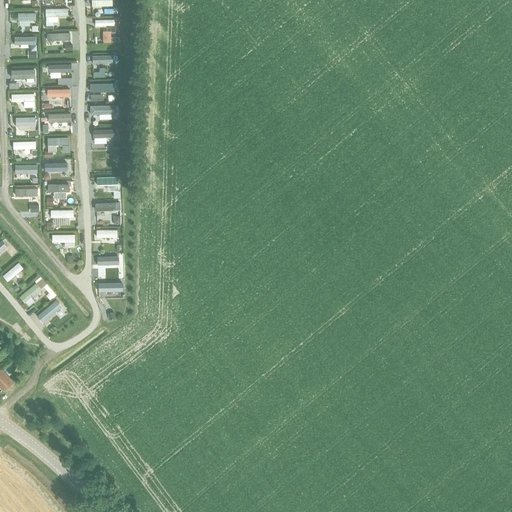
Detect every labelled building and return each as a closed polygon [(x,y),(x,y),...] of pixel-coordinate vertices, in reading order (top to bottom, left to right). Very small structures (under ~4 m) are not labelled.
[(59,25),(59,16),(69,16),(69,8),(47,8),(47,25),(59,25)] [(18,27),(30,27),(30,23),(37,22),(37,12),(18,12),(18,27)] [(112,31),(103,31),(104,42),(112,42),(112,31)] [(71,32),(48,33),(48,43),(71,43),(71,32)] [(12,36),(12,45),(35,45),(35,36),(12,36)] [(113,55),(92,55),(92,64),(113,63),(113,55)] [(71,64),(49,64),(49,76),(44,76),(44,84),(50,84),(50,80),(67,80),(67,72),(72,72),(71,64)] [(23,80),(35,80),(35,69),(13,70),(13,78),(16,78),(16,87),(23,87),(23,80)] [(104,77),(105,69),(94,69),(93,76),(104,77)] [(116,93),(117,83),(94,81),(93,89),(106,90),(106,92),(116,93)] [(48,97),(71,97),(71,88),(48,88),(48,97)] [(36,111),(36,90),(12,90),(12,102),(25,102),(25,111),(36,111)] [(91,104),(91,114),(116,114),(116,104),(91,104)] [(69,112),(50,113),(50,122),(69,121),(69,112)] [(27,128),(37,128),(37,117),(15,117),(15,135),(27,135),(27,128)] [(113,135),(121,135),(121,128),(94,128),(94,141),(113,141),(113,135)] [(48,150),(60,150),(60,152),(70,151),(69,136),(48,137),(48,150)] [(14,139),(14,158),(29,158),(29,150),(37,150),(37,139),(14,139)] [(119,161),(119,152),(92,152),(92,161),(119,161)] [(51,175),(72,175),(72,161),(51,161),(51,175)] [(16,164),(16,173),(30,173),(30,182),(37,182),(37,164),(16,164)] [(120,175),(94,175),(94,184),(113,183),(113,190),(120,190),(120,175)] [(48,183),(48,190),(54,190),(54,198),(65,198),(65,191),(70,191),(70,183),(48,183)] [(39,188),(15,187),(15,196),(38,197),(39,188)] [(97,209),(97,220),(112,220),(112,208),(121,209),(121,202),(96,201),(95,208),(97,209)] [(51,217),(74,217),(74,208),(51,209),(51,217)] [(97,237),(118,238),(118,229),(97,228),(97,237)] [(53,233),(53,241),(76,242),(76,234),(53,233)] [(4,238),(0,241),(0,253),(10,244),(4,238)] [(121,267),(121,255),(101,255),(101,267),(121,267)] [(19,262),(3,276),(8,282),(24,268),(19,262)] [(113,277),(122,277),(122,268),(113,268),(113,277)] [(99,282),(99,296),(122,296),(122,282),(99,282)] [(13,382),(2,370),(0,371),(0,387),(3,391),(13,382)]
